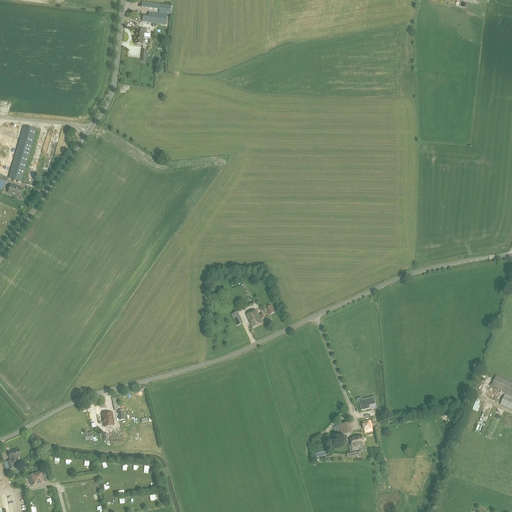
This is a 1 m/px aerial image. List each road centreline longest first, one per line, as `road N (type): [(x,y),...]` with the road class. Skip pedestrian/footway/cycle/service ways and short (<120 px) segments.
road 1 (unclassified): [(0,439),(79,399),(237,352),(402,276),(487,257)]
road 2 (unclassified): [(0,259),(88,131)]
road 3 (unclassified): [(88,131),(114,87),(124,0)]
